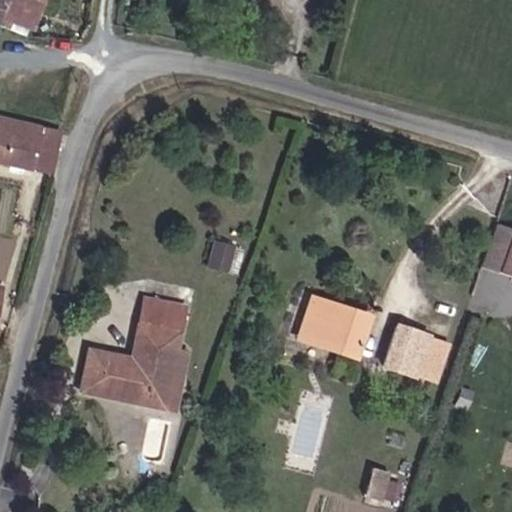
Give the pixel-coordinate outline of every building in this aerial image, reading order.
[(0,0),(0,10),(3,11),(4,5),(37,13),(38,7),(39,0),(0,0)] [(0,163),(49,177),(55,157),(60,137),(39,132),(0,123),(0,163)] [(511,227),(498,223),(484,266),(498,271),(511,275),(511,227)] [(216,238),(209,263),(229,269),(236,244),(216,238)] [(343,340),(340,347),(361,354),(373,315),(311,296),(301,327),(343,340)] [(157,401),(162,378),(177,383),(184,361),(168,357),(177,320),(142,310),(129,352),(90,343),(79,381),(146,398),(157,401)] [(439,337),(410,328),(397,368),(425,376),(439,337)] [(369,466),(364,494),(399,501),(405,473),(369,466)]
